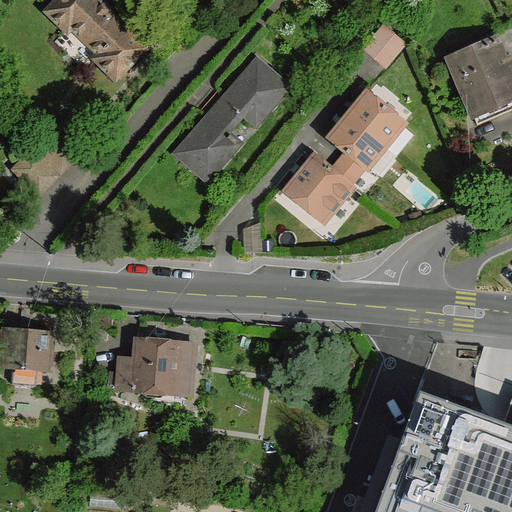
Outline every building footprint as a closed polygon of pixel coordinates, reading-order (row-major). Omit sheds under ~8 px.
[(153,48),(104,0),(63,0),(49,14),(118,83),(153,48)] [(388,27),(367,51),(388,69),(409,45),(388,27)] [(511,65),(501,40),(450,62),(478,127),(511,112),(511,65)] [(295,89),(260,58),(174,154),(209,185),(295,89)] [(322,155),(289,193),(329,229),(361,192),(356,188),(370,172),(376,178),(419,129),(375,91),(330,143),(348,158),(338,169),(322,155)] [(60,125),(12,172),(38,198),(85,151),(60,125)] [(53,331),(0,326),(0,368),(50,373),(53,331)] [(118,356),(115,391),(193,396),(197,341),(135,337),(133,357),(118,356)] [(419,377),(369,511),(511,511),(511,396),(507,408),(419,377)]
